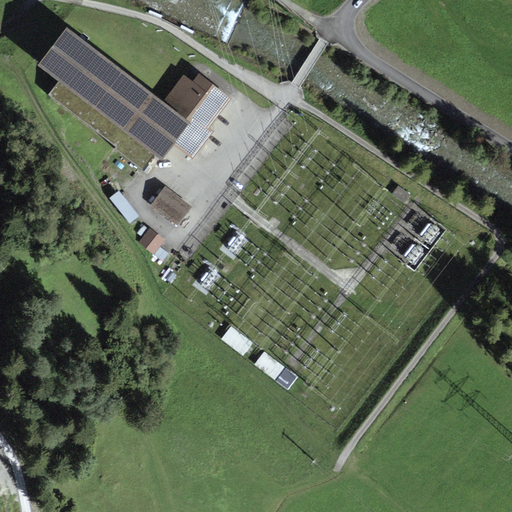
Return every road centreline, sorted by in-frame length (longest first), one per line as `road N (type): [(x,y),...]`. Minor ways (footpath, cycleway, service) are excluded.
road 1 (track): [(340,461),(500,244),(498,233),(287,97)]
road 2 (track): [(0,75),(31,101),(162,301),(340,461)]
road 3 (track): [(282,0),(511,148)]
road 4 (track): [(70,0),(165,24),(287,97)]
road 5 (unclassified): [(287,97),(359,0)]
